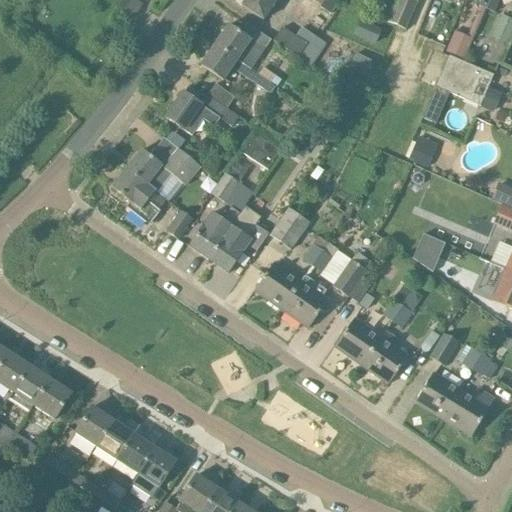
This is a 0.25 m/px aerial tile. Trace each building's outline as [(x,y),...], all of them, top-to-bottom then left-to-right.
[(244,0),(241,6),(263,21),(276,0),(244,0)] [(418,2),(412,0),(396,0),(387,23),(395,26),(405,31),(418,2)] [(487,8),(488,8),(491,0),(480,0),(478,6),(486,10),(487,8)] [(491,0),(488,8),(494,11),(499,0),(491,0)] [(484,9),(477,6),(475,11),(478,11),(467,36),(455,31),(447,49),(445,53),(462,60),(484,9)] [(511,30),(511,20),(502,16),(493,36),(507,42),(511,30)] [(354,35),(375,45),(380,33),(360,23),(354,35)] [(214,46),(250,71),(270,41),(245,24),(239,33),(227,26),(214,46)] [(298,58),(307,45),(302,42),(281,28),(273,41),(298,58)] [(308,33),(302,42),(307,45),(298,58),(311,67),(315,60),(325,44),(308,33)] [(250,71),(214,46),(200,66),(223,82),(231,69),(249,81),(250,81),(268,93),(273,86),(255,74),(250,71)] [(448,56),(434,50),(421,81),(434,87),(448,56)] [(493,76),(448,56),(434,87),(479,106),(493,76)] [(281,81),(278,79),(260,67),(255,74),(273,86),(276,88),(281,81)] [(231,128),(238,118),(207,96),(201,105),(182,93),(165,118),(191,137),(203,120),(214,128),(219,120),(231,128)] [(291,124),(297,129),(304,118),(297,114),(291,124)] [(307,127),(298,139),(315,149),(323,137),(307,127)] [(417,135),(406,158),(426,166),(436,143),(417,135)] [(246,158),(269,167),(276,149),(253,140),(246,158)] [(141,150),(126,169),(157,193),(171,176),(185,187),(200,168),(178,150),(162,169),(161,168),(162,166),(141,150)] [(157,193),(126,169),(111,188),(152,221),(158,213),(146,203),(155,192),(157,194),(157,193)] [(225,204),(239,184),(225,174),(211,195),(225,204)] [(511,208),(511,191),(499,186),(493,200),(511,208)] [(511,231),(511,209),(502,206),(494,224),(511,231)] [(207,261),(231,227),(230,226),(239,214),(230,207),(221,220),(211,213),(203,225),(187,247),(207,261)] [(239,215),(231,227),(207,261),(228,275),(243,252),(247,246),(256,252),(268,235),(255,226),(260,218),(245,207),(239,215)] [(268,236),(291,250),(308,222),(285,208),(268,236)] [(180,213),(166,232),(178,240),(191,221),(180,213)] [(412,259),(432,273),(444,244),(423,235),(412,259)] [(316,237),(300,262),(334,283),(350,258),(316,237)] [(366,272),(350,261),(332,287),(347,298),(366,272)] [(281,311),(300,283),(273,264),(254,292),(281,311)] [(511,273),(505,270),(491,302),(511,311),(511,273)] [(300,283),(281,311),(308,329),(327,301),(321,297),(326,291),(305,276),(300,283)] [(402,308),(393,301),(383,316),(392,322),(402,308)] [(402,308),(392,322),(401,328),(411,313),(402,308)] [(361,367),(380,339),(353,320),(334,348),(361,367)] [(430,358),(444,367),(458,344),(444,336),(430,358)] [(407,357),(380,339),(361,367),(388,385),(407,357)] [(481,358),(472,352),(462,367),(472,374),(481,358)] [(11,393),(28,367),(8,353),(0,365),(0,385),(1,386),(11,393)] [(491,364),(481,358),(472,374),(481,380),(491,364)] [(28,413),(49,380),(28,367),(11,393),(12,394),(8,400),(28,413)] [(443,420),(461,392),(432,374),(414,403),(443,420)] [(71,395),(49,380),(28,413),(29,414),(33,407),(54,421),(71,395)] [(471,398),(461,392),(443,420),(471,438),(494,401),(476,389),(471,398)] [(95,448),(111,421),(91,408),(74,434),(95,448)] [(132,435),(111,421),(95,448),(116,461),(132,435)] [(0,423),(0,443),(6,448),(10,442),(16,434),(0,423)] [(16,434),(10,442),(31,456),(37,448),(16,434)] [(132,435),(116,461),(137,475),(154,449),(132,435)] [(154,449),(137,475),(137,476),(131,486),(151,499),(158,489),(175,463),(154,449)] [(73,483),(78,474),(56,460),(51,469),(73,483)] [(78,474),(73,483),(93,496),(99,488),(78,474)] [(193,511),(201,511),(215,489),(195,476),(178,502),(193,511)] [(120,502),(99,488),(93,496),(114,510),(120,502)] [(230,511),(236,503),(215,489),(201,511),(230,511)] [(250,511),(236,503),(230,511),(250,511)]
